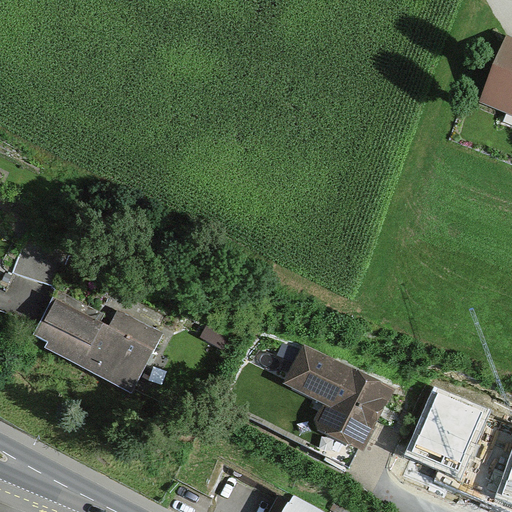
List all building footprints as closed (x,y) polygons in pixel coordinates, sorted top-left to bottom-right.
[(511,40),(506,38),(480,104),(511,116),(511,40)] [(52,296),(29,340),(132,395),(163,336),(118,312),(110,327),(52,296)] [(390,396),(304,352),(287,385),(328,406),(318,425),(363,448),(390,396)] [(481,413),(438,395),(414,451),(457,469),(481,413)] [(511,472),(503,497),(511,499),(511,472)] [(313,511),(294,502),(288,511),(313,511)]
